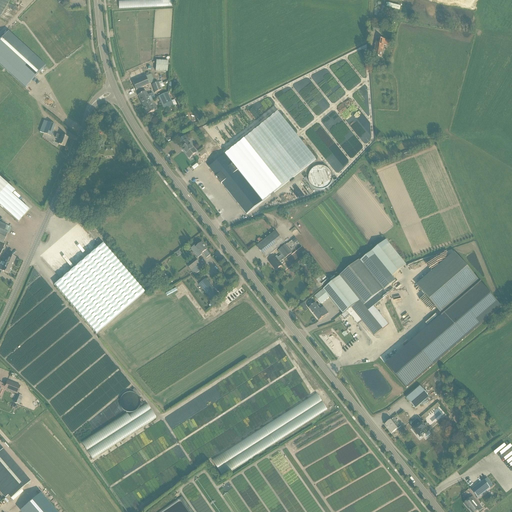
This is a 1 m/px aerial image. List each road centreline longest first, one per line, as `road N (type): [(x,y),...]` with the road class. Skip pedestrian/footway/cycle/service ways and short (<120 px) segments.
road 1 (secondary): [(441,511),(144,142),(117,96)]
road 2 (unclassified): [(0,323),(92,104)]
